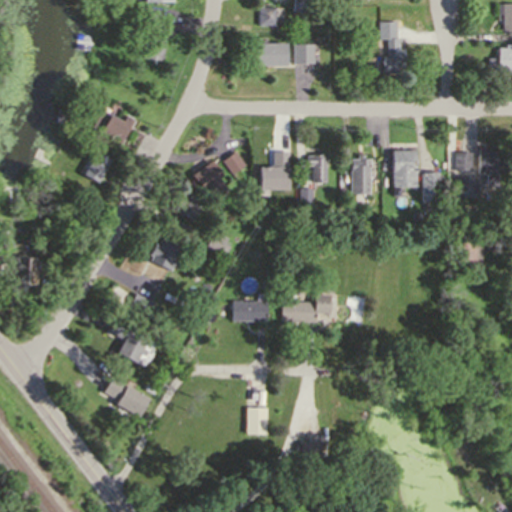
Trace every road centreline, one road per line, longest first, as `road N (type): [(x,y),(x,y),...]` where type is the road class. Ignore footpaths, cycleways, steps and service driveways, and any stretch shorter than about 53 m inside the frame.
road 1 (residential): [(22,370),(196,105),(212,0)]
road 2 (residential): [(196,105),(511,109)]
road 3 (tertiary): [(128,511),(0,343)]
